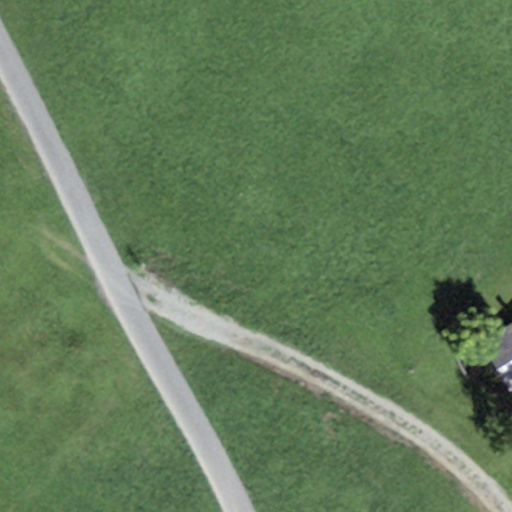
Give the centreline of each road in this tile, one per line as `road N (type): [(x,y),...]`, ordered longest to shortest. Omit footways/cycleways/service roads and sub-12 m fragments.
road 1 (unclassified): [(237,511),(0,45)]
road 2 (track): [(121,288),(296,363),(405,424),(473,475),(503,511)]
